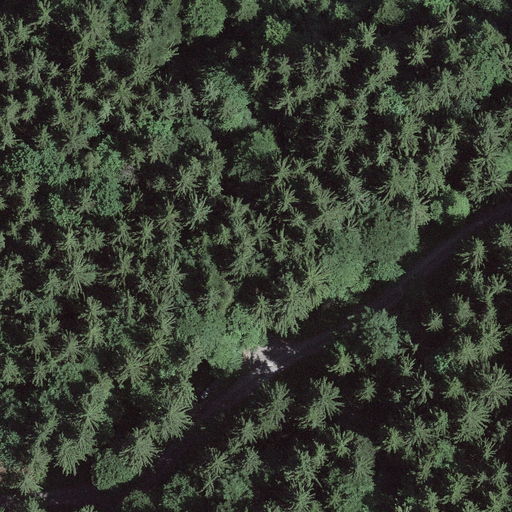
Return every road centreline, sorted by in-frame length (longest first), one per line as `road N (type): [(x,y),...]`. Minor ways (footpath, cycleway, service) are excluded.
road 1 (track): [(129,511),(511,227)]
road 2 (track): [(0,500),(139,503)]
